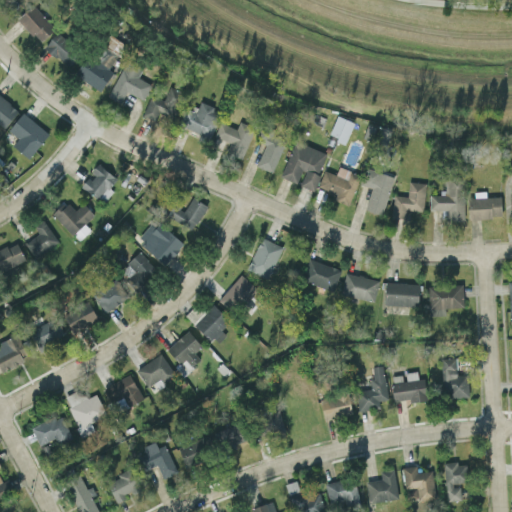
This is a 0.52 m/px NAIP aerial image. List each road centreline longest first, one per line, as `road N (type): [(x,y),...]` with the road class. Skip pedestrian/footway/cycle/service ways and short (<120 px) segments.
road 1 (residential): [(511,249),(426,253),(350,239),(89,122),(0,47)]
road 2 (residential): [(511,425),(328,450),(166,511)]
road 3 (residential): [(252,197),(220,251),(151,322),(0,411)]
road 4 (residential): [(481,251),(497,511)]
road 5 (residential): [(89,122),(47,173),(0,210)]
